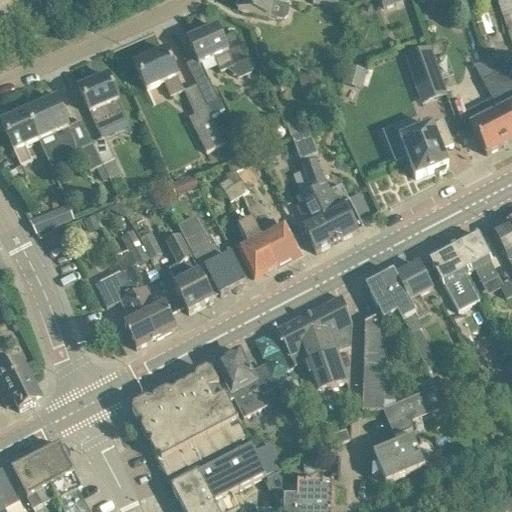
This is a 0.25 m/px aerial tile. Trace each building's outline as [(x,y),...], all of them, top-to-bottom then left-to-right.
[(241,0),(238,12),(271,19),(274,4),(289,7),(290,0),(316,0),(315,7),(336,11),(338,0),(241,0)] [(394,0),(379,0),(384,10),(396,6),(394,0)] [(511,0),(497,0),(511,47),(511,0)] [(190,41),(188,41),(199,67),(215,61),(221,75),(224,74),(239,83),(251,78),(252,75),(235,36),(223,41),(217,29),(203,35),(198,31),(189,35),(190,41)] [(430,49),(405,58),(422,107),(448,98),(430,49)] [(147,93),(164,86),(171,100),(184,94),(177,79),(178,79),(166,51),(135,65),(147,93)] [(481,56),(474,60),(476,69),(485,65),(481,56)] [(511,87),(497,59),(485,65),(495,83),(511,118),(511,87)] [(485,65),(476,69),(485,88),(495,83),(485,65)] [(350,67),(345,80),(357,84),(361,70),(350,67)] [(108,77),(79,90),(96,128),(124,115),(108,77)] [(209,82),(197,88),(208,108),(220,102),(209,82)] [(499,114),(471,127),(487,158),(511,144),(511,118),(495,83),(485,88),(499,114)] [(208,108),(197,88),(185,94),(196,119),(191,121),(207,155),(226,146),(213,119),(212,119),(207,110),(208,109),(208,108)] [(26,113),(50,167),(79,154),(70,133),(55,100),(26,113)] [(39,144),(26,113),(24,114),(22,110),(10,115),(12,119),(1,124),(14,154),(15,154),(21,169),(32,164),(25,150),(39,144)] [(400,142),(408,163),(416,181),(448,168),(442,153),(453,148),(443,124),(400,142)] [(82,127),(70,133),(79,154),(91,174),(96,171),(103,184),(110,181),(93,147),(82,127)] [(311,195),(337,245),(364,232),(341,188),(328,195),(315,163),(320,162),(310,133),(291,139),(310,193),(311,195)] [(121,175),(105,142),(93,147),(110,181),(121,175)] [(220,187),(231,205),(249,194),(237,174),(260,165),(255,153),(227,165),(232,175),(227,178),(229,181),(220,187)] [(192,178),(172,186),(177,197),(198,189),(192,178)] [(316,256),(337,245),(311,195),(297,201),(301,209),(298,210),(306,225),(301,227),(316,256)] [(31,223),(37,236),(71,223),(66,209),(31,223)] [(84,222),(90,236),(102,232),(95,218),(84,222)] [(220,297),(221,299),(246,286),(230,257),(218,263),(195,218),(179,227),(202,273),(199,274),(213,301),(220,297)] [(511,222),(492,232),(508,264),(510,263),(511,267),(511,222)] [(277,271),(262,239),(254,223),(240,230),(248,246),(239,251),(255,282),(277,271)] [(284,228),(262,239),(277,271),(300,259),(284,228)] [(121,240),(137,269),(149,262),(133,233),(121,240)] [(142,242),(152,262),(163,257),(153,236),(142,242)] [(174,288),(189,316),(214,303),(213,301),(199,274),(180,236),(166,244),(177,267),(168,271),(177,287),(174,288)] [(476,236),(459,245),(466,258),(454,264),(462,280),(475,273),(483,287),(498,279),(491,266),(492,266),(476,236)] [(466,258),(459,245),(429,261),(443,287),(444,287),(453,304),(469,295),(461,280),(462,280),(454,264),(466,258)] [(419,268),(389,284),(402,309),(410,324),(407,325),(412,336),(422,331),(417,323),(429,317),(420,299),(432,293),(419,268)] [(133,270),(122,275),(134,297),(157,342),(177,332),(162,303),(154,307),(146,291),(145,291),(133,270)] [(134,297),(122,275),(96,288),(107,311),(121,304),(129,320),(122,324),(136,352),(157,342),(134,297)] [(387,281),(360,295),(375,323),(365,328),(381,328),(392,322),(397,330),(407,325),(410,324),(402,309),(389,284),(387,281)] [(511,287),(510,284),(500,290),(506,302),(511,298),(511,287)] [(342,301),(277,334),(295,369),(305,364),(305,365),(351,350),(352,327),(342,301)] [(451,317),(457,330),(470,324),(463,310),(451,317)] [(364,352),(363,412),(383,413),(383,412),(395,407),(395,404),(396,404),(397,385),(396,385),(384,385),(385,353),(380,352),(364,352)] [(250,374),(241,357),(242,356),(241,354),(209,370),(211,373),(239,424),(269,408),(262,397),(277,389),(264,367),(250,374)] [(338,355),(305,365),(309,377),(315,396),(348,385),(338,355)] [(17,365),(0,373),(0,376),(19,414),(37,405),(35,400),(39,398),(29,379),(25,381),(17,365)] [(159,466),(168,484),(248,442),(239,424),(211,373),(211,374),(206,372),(197,377),(195,382),(194,383),(189,381),(174,389),(172,394),(171,395),(166,393),(154,400),(152,405),(151,405),(147,404),(134,411),(132,415),(137,425),(142,427),(143,427),(141,432),(146,442),(151,443),(151,444),(150,449),(155,459),(160,460),(160,461),(159,466)] [(278,386),(288,409),(303,402),(294,379),(278,386)] [(446,380),(435,386),(443,401),(454,395),(446,380)] [(372,469),(372,480),(381,476),(385,487),(400,481),(420,473),(424,471),(416,452),(412,440),(412,424),(413,419),(425,413),(418,397),(395,407),(383,412),(383,413),(397,446),(378,454),(373,457),(377,467),(372,469)] [(349,411),(347,399),(338,401),(339,412),(349,411)] [(346,433),(329,439),(333,448),(349,442),(346,433)] [(255,454),(266,479),(282,472),(271,447),(255,454)] [(63,455),(60,448),(36,460),(62,511),(88,511),(78,494),(82,492),(74,476),(67,463),(69,462),(65,454),(63,455)] [(196,477),(172,490),(173,492),(183,511),(239,511),(232,498),(266,480),(266,479),(255,454),(252,449),(196,478),(196,477)] [(336,450),(321,456),(327,468),(341,462),(336,450)] [(36,460),(13,473),(33,511),(34,511),(56,501),(36,460)] [(21,511),(4,477),(0,479),(0,511),(21,511)] [(277,503),(277,511),(332,511),(333,487),(298,486),(298,499),(285,499),(282,494),(274,497),(277,503)] [(511,511),(511,499),(492,508),(493,511),(511,511)]
